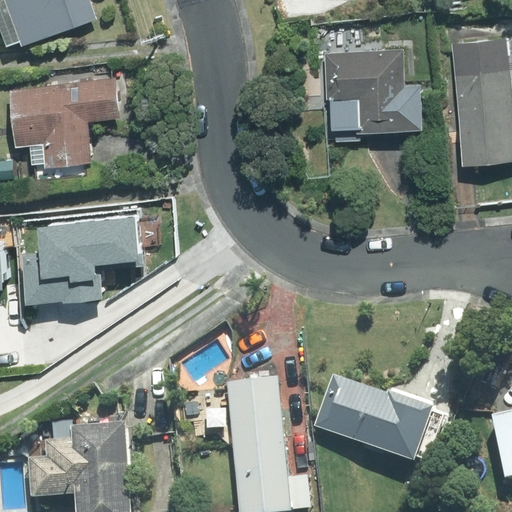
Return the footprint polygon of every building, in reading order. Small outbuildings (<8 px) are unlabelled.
[(101,15),(95,0),(14,0),(29,41),(101,15)] [(469,162),(511,157),(511,44),(511,35),(456,41),(469,162)] [(409,46),(328,51),(332,102),(362,99),(364,130),(414,126),(409,46)] [(99,159),(94,117),(124,114),(120,75),(16,86),(23,142),(37,141),(39,160),(51,158),(52,164),(99,159)] [(115,239),(40,216),(27,260),(18,257),(7,294),(38,303),(46,276),(99,292),(115,239)] [(319,428),(423,464),(442,408),(397,392),(395,396),(337,375),(319,428)] [(300,511),(286,377),(234,382),(248,511),(300,511)] [(511,416),(500,419),(511,474),(511,416)] [(137,511),(130,423),(75,428),(76,439),(50,441),(52,458),(34,460),(38,500),(81,496),(82,511),(137,511)]
